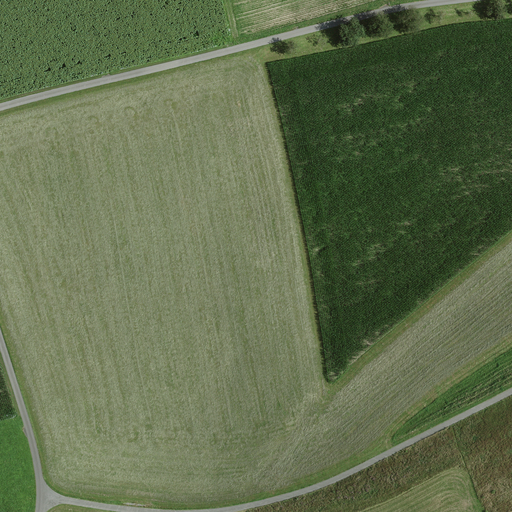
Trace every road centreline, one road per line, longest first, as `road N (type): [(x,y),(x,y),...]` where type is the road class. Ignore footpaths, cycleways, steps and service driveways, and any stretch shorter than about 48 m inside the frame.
road 1 (residential): [(481,0),(382,13),(0,107)]
road 2 (track): [(206,511),(320,485),(511,390)]
road 3 (unclassified): [(0,339),(36,461),(38,511)]
